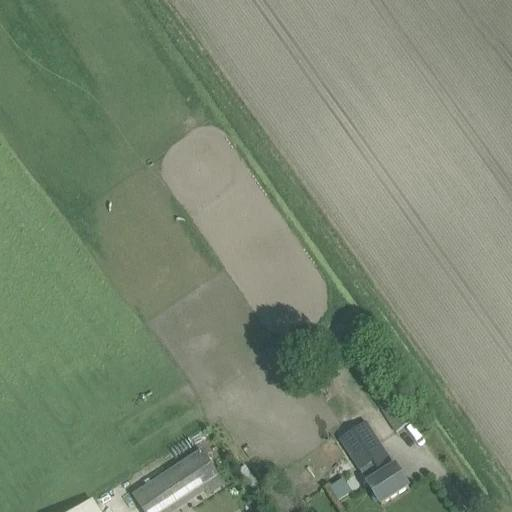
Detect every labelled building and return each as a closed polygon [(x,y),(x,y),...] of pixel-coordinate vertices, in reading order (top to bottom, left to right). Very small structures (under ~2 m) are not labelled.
[(346,356),(367,389),(397,434),(411,424),(382,379),(385,377),(364,345),(366,344),(360,335),(344,345),(350,354),(346,356)] [(394,468),(366,425),(341,442),(367,483),(367,484),(381,507),(409,489),(395,467),(394,468)] [(133,498),(142,511),(173,511),(204,491),(207,495),(221,486),(199,454),(133,498)] [(341,482),(329,487),(335,500),(346,495),(341,482)] [(99,511),(93,502),(77,511),(99,511)]
